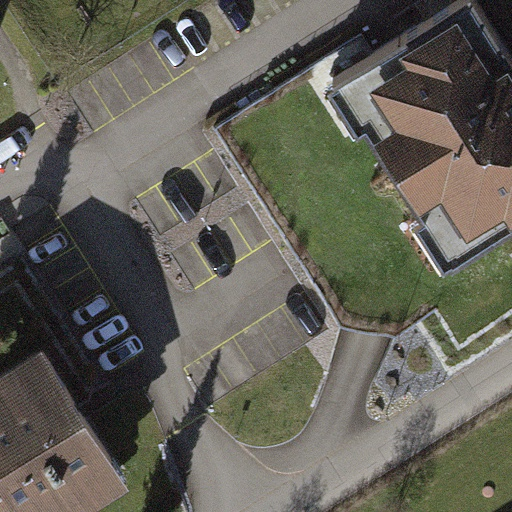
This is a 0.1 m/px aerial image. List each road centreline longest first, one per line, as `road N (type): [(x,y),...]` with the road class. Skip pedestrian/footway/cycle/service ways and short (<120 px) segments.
road 1 (residential): [(0,167),(23,152),(58,196),(247,511)]
road 2 (residential): [(274,511),(511,366)]
